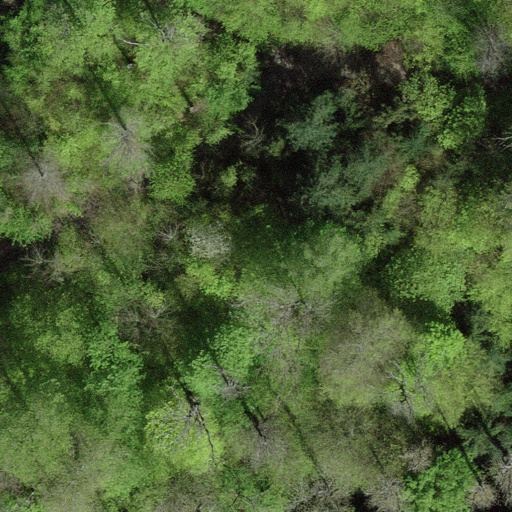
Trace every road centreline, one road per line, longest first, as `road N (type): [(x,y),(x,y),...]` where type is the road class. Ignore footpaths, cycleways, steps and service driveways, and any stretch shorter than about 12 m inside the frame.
road 1 (track): [(0,261),(240,126),(305,52),(385,67),(511,74)]
road 2 (track): [(305,52),(171,0)]
